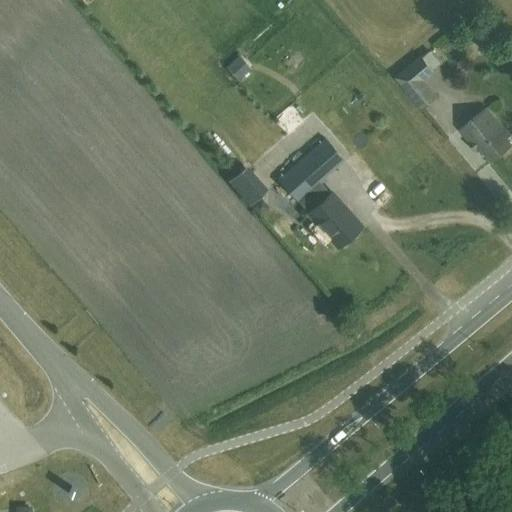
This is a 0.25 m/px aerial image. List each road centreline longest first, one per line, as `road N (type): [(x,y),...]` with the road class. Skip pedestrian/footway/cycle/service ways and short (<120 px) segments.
road 1 (primary): [(511,294),(257,507)]
road 2 (primary): [(338,511),(511,362)]
road 3 (unclassified): [(203,504),(58,368)]
road 4 (unclassified): [(58,368),(99,447),(152,511)]
